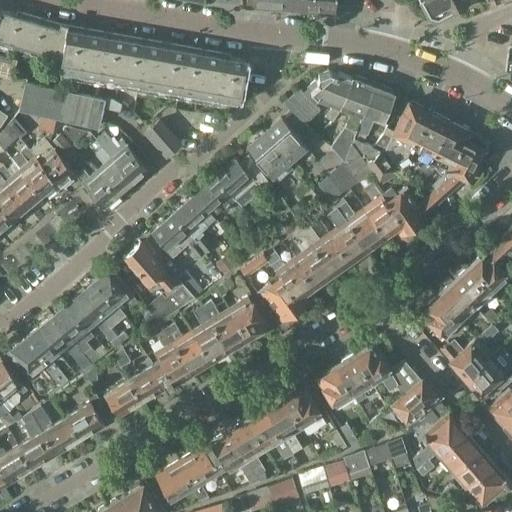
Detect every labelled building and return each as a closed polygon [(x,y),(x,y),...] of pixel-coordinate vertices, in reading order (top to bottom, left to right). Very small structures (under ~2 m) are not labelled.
[(311,0),(312,2),(311,7),(334,9),(335,0),(311,0)] [(422,0),(423,1),(424,0),(433,17),(440,18),(474,0),(422,0)] [(66,27),(64,38),(57,36),(60,26),(0,8),(0,37),(61,56),(59,67),(238,99),(245,59),(66,27)] [(0,75),(12,78),(13,75),(17,59),(1,55),(0,56),(0,75)] [(340,107),(351,75),(339,71),(338,73),(333,71),(333,72),(329,71),(319,74),(317,78),(315,76),(315,77),(315,79),(308,86),(311,89),(310,91),(311,91),(306,95),(300,88),(284,102),(306,125),(322,111),(317,105),(322,100),(333,104),(324,118),(330,121),(338,111),(340,107)] [(332,146),(344,159),(351,143),(353,137),(373,84),(366,81),(367,79),(356,75),(355,77),(351,75),(340,107),(351,111),(346,127),(332,146)] [(26,80),(20,108),(59,117),(65,89),(26,80)] [(380,87),(373,84),(353,137),(363,141),(373,118),(382,122),(394,92),(391,90),(392,88),(381,84),(380,87)] [(104,98),(65,89),(59,117),(98,126),(102,105),(121,109),(122,103),(115,99),(104,96),(104,98)] [(407,154),(429,110),(428,110),(427,112),(423,110),(425,108),(412,101),(411,102),(408,101),(395,127),(390,137),(384,148),(389,154),(395,163),(401,158),(407,154)] [(0,128),(9,116),(0,109),(0,128)] [(353,137),(351,143),(366,162),(363,165),(369,173),(372,170),(374,172),(383,185),(408,170),(406,166),(412,163),(415,166),(428,158),(429,158),(431,153),(432,154),(449,120),(434,112),(433,115),(429,113),(430,110),(429,110),(407,154),(401,158),(395,163),(389,154),(384,148),(390,137),(386,133),(385,132),(372,145),(363,141),(353,137)] [(28,129),(16,115),(11,123),(21,135),(28,129)] [(281,117),(265,132),(288,160),(306,145),(281,117)] [(179,141),(177,140),(159,119),(146,131),(166,153),(179,141)] [(416,181),(436,166),(444,172),(449,166),(452,161),(453,161),(465,137),(469,130),(454,122),(454,123),(450,121),(450,120),(449,120),(432,154),(431,153),(429,158),(428,158),(415,166),(412,163),(406,166),(408,170),(416,181)] [(21,135),(11,123),(10,123),(0,135),(0,140),(6,148),(21,135)] [(66,131),(77,144),(91,132),(64,125),(63,129),(66,131)] [(386,133),(390,137),(395,127),(389,125),(386,133)] [(112,156),(133,181),(148,168),(121,137),(119,139),(113,133),(112,134),(105,127),(96,135),(97,136),(107,149),(113,156),(112,156)] [(75,173),(61,156),(51,144),(52,139),(54,131),(48,129),(45,138),(43,137),(31,147),(41,159),(41,160),(61,184),(60,185),(74,173),(75,173)] [(61,156),(77,144),(66,131),(63,129),(52,139),(51,144),(61,156)] [(477,163),(478,163),(485,148),(484,146),(485,143),(480,141),(482,137),(469,130),(465,137),(453,161),(452,161),(449,166),(444,172),(436,166),(443,175),(424,189),(437,203),(462,179),(466,181),(476,162),(477,163)] [(247,147),(272,175),(278,180),(293,166),(288,160),(265,132),(247,147)] [(98,168),(119,193),(133,181),(112,156),(113,156),(107,149),(97,136),(88,144),(99,156),(104,163),(98,168)] [(11,154),(16,160),(42,192),(52,183),(56,188),(60,185),(61,184),(41,160),(41,159),(31,147),(30,148),(26,142),(11,154)] [(346,161),(345,161),(361,181),(374,172),(372,170),(369,173),(363,165),(366,162),(351,143),(344,159),(346,161)] [(236,157),(215,175),(236,200),(242,207),(270,183),(258,167),(250,173),(236,157)] [(0,171),(27,204),(42,192),(16,160),(7,169),(0,160),(0,171)] [(345,161),(336,168),(352,187),(361,181),(345,161)] [(77,176),(103,206),(119,193),(98,168),(90,174),(86,169),(77,176)] [(352,187),(336,168),(327,176),(342,194),(352,187)] [(0,181),(1,183),(0,183),(0,200),(13,216),(27,204),(0,171),(0,181)] [(193,194),(208,212),(219,203),(225,209),(236,200),(215,175),(193,194)] [(327,176),(318,183),(332,201),(342,194),(327,176)] [(373,181),(373,182),(387,202),(386,203),(407,231),(421,221),(420,219),(424,216),(425,218),(427,216),(425,214),(437,203),(424,189),(422,191),(426,196),(419,202),(407,186),(398,191),(394,187),(383,194),(373,181)] [(407,231),(386,203),(387,202),(373,182),(364,188),(373,201),(365,207),(385,236),(402,225),(407,231)] [(214,219),(208,212),(193,194),(172,213),(205,251),(214,243),(202,229),(214,219)] [(301,199),(292,206),(302,221),(312,213),(301,199)] [(0,227),(13,216),(0,200),(0,227)] [(346,201),(339,206),(368,246),(372,243),(373,244),(385,236),(365,207),(361,210),(357,214),(346,201)] [(359,252),(368,246),(339,206),(329,213),(339,226),(330,232),(351,260),(361,254),(359,252)] [(151,231),(152,232),(164,246),(173,255),(187,243),(198,256),(205,251),(172,213),(151,231)] [(266,232),(272,239),(272,241),(288,229),(281,221),(266,220),(260,225),(266,232)] [(309,222),(300,228),(332,271),(338,267),(339,269),(351,260),(330,232),(321,238),(309,222)] [(502,240),(499,243),(511,254),(511,253),(511,225),(500,237),(502,240)] [(324,277),(332,271),(300,228),(291,234),(303,252),(295,257),(315,286),(326,278),(324,277)] [(266,232),(243,248),(248,256),(272,239),(266,232)] [(122,256),(135,271),(148,290),(159,281),(166,290),(168,288),(172,292),(167,296),(164,292),(146,305),(158,323),(162,320),(171,314),(195,297),(179,278),(173,282),(154,255),(141,240),(122,256)] [(468,265),(494,293),(511,278),(497,262),(505,254),(499,248),(490,256),(486,252),(479,258),(478,256),(468,265)] [(266,257),(279,275),(281,277),(282,277),(298,299),(315,286),(295,257),(287,263),(276,249),(266,257)] [(228,261),(219,267),(224,273),(232,268),(228,261)] [(257,269),(252,262),(241,269),(246,277),(257,269)] [(459,276),(453,282),(478,308),(486,300),(494,293),(468,265),(457,275),(459,276)] [(111,266),(96,278),(117,303),(124,298),(132,307),(139,301),(124,281),(111,266)] [(195,297),(202,292),(186,273),(179,278),(195,297)] [(281,277),(279,275),(261,288),(282,317),(287,314),(288,315),(302,305),(297,299),(298,299),(282,277),(281,277)] [(110,309),(117,303),(96,278),(81,291),(102,316),(108,322),(115,316),(110,309)] [(227,281),(218,287),(222,293),(226,291),(228,283),(227,281)] [(478,308),(453,282),(448,287),(446,285),(436,295),(462,323),(478,308)] [(102,316),(81,291),(67,302),(87,327),(96,320),(115,344),(123,339),(118,334),(108,322),(102,316)] [(422,314),(444,338),(455,328),(462,323),(436,295),(426,304),(428,305),(424,309),(425,310),(422,314)] [(248,296),(239,303),(230,307),(249,337),(259,331),(258,329),(265,325),(248,296)] [(203,303),(229,346),(235,343),(236,345),(249,337),(230,307),(221,313),(211,298),(203,303)] [(193,330),(211,360),(222,353),(221,352),(229,346),(203,303),(201,299),(191,306),(202,325),(193,330)] [(92,334),(87,327),(67,302),(52,314),(91,361),(106,351),(100,343),(94,347),(87,339),(92,334)] [(158,323),(146,305),(147,308),(139,314),(149,328),(158,323)] [(52,314),(38,326),(58,351),(66,344),(84,366),(91,361),(52,314)] [(162,320),(192,370),(198,366),(199,367),(211,360),(193,330),(185,335),(171,314),(162,320)] [(171,384),(172,383),(185,376),(184,374),(192,370),(162,320),(158,323),(149,328),(154,336),(157,334),(165,346),(157,352),(160,357),(156,360),(171,384)] [(453,368),(463,379),(487,358),(478,347),(498,331),(492,324),(473,341),(457,354),(451,359),(450,360),(453,363),(452,364),(455,366),(453,368)] [(23,338),(61,384),(68,379),(50,357),(58,351),(38,326),(23,338)] [(118,334),(123,339),(129,335),(125,328),(118,334)] [(9,350),(21,366),(29,375),(38,367),(55,389),(61,384),(23,338),(9,350)] [(376,342),(374,344),(367,348),(365,346),(354,353),(373,386),(383,380),(390,389),(396,383),(404,391),(420,377),(403,358),(390,368),(375,345),(377,344),(376,342)] [(442,349),(451,359),(457,354),(448,343),(442,349)] [(124,346),(114,352),(121,364),(131,358),(124,346)] [(336,367),(354,397),(373,386),(354,353),(343,360),(344,362),(337,366),(336,364),(335,364),(336,367)] [(1,357),(0,357),(0,387),(6,394),(11,400),(14,403),(19,399),(20,392),(18,390),(21,387),(23,390),(26,388),(14,372),(1,357)] [(167,387),(168,386),(171,384),(156,360),(153,361),(151,357),(142,362),(144,367),(128,376),(144,401),(156,394),(155,392),(166,385),(167,387)] [(493,364),(487,358),(463,379),(472,388),(473,386),(479,393),(487,385),(494,393),(511,376),(511,375),(498,360),(493,364)] [(336,367),(335,364),(324,371),(325,373),(317,377),(336,408),(354,397),(336,367)] [(84,373),(95,383),(98,380),(97,367),(95,365),(84,373)] [(131,409),(144,401),(128,376),(103,391),(118,414),(130,407),(131,409)] [(446,407),(439,399),(421,378),(420,377),(404,391),(390,403),(410,426),(415,424),(429,418),(430,420),(446,407)] [(295,388),(284,395),(304,429),(308,435),(327,424),(304,386),(297,391),(295,388)] [(511,390),(508,386),(487,405),(503,424),(511,416),(511,390)] [(0,387),(0,417),(5,424),(15,418),(5,406),(11,400),(6,394),(0,387)] [(80,396),(84,403),(66,413),(81,439),(93,432),(92,430),(104,423),(95,407),(102,402),(93,388),(80,396)] [(26,408),(38,400),(32,391),(21,400),(26,408)] [(295,434),(304,429),(284,395),(272,403),(273,405),(267,409),(294,453),(303,447),(295,434)] [(42,428),(34,416),(30,409),(21,416),(31,434),(21,440),(16,431),(11,433),(33,468),(45,461),(44,459),(55,452),(42,428)] [(259,411),(247,418),(267,451),(276,446),(285,459),(294,453),(267,409),(260,413),(259,411)] [(414,455),(418,467),(428,458),(436,451),(464,427),(449,410),(435,422),(420,435),(428,443),(414,455)] [(66,413),(42,428),(55,452),(67,445),(68,447),(81,439),(66,413)] [(391,431),(377,416),(371,421),(382,434),(391,431)] [(511,416),(503,424),(511,434),(511,416)] [(259,456),(267,451),(247,418),(235,425),(237,427),(230,431),(260,481),(267,478),(267,470),(259,456)] [(348,423),(343,426),(355,445),(362,443),(348,423)] [(444,462),(451,470),(479,445),(464,427),(436,451),(444,462)] [(348,447),(338,430),(331,434),(341,450),(348,447)] [(221,433),(209,440),(207,442),(223,470),(226,468),(229,474),(239,469),(248,485),(260,481),(230,431),(222,436),(221,433)] [(0,469),(2,473),(7,481),(18,474),(19,476),(33,468),(11,433),(6,436),(11,446),(6,450),(3,445),(1,446),(0,445),(0,469)] [(402,436),(387,441),(392,456),(407,451),(402,436)] [(387,441),(365,449),(370,466),(371,469),(377,466),(375,462),(392,456),(387,441)] [(192,451),(179,459),(195,485),(196,487),(202,483),(223,470),(207,442),(203,444),(204,446),(193,453),(192,451)] [(493,462),(479,445),(451,470),(466,487),(493,462)] [(364,448),(344,456),(347,467),(349,474),(370,466),(365,449),(364,449),(364,448)] [(428,458),(418,467),(424,474),(434,465),(428,458)] [(191,486),(192,487),(195,485),(179,459),(167,466),(168,468),(156,475),(157,477),(146,483),(159,505),(191,486)] [(466,487),(482,505),(509,480),(493,462),(466,487)] [(511,511),(511,483),(509,480),(482,505),(502,499),(505,511),(511,511)] [(460,489),(454,481),(440,492),(454,495),(460,489)] [(131,490),(126,493),(137,511),(155,511),(158,510),(156,507),(159,505),(146,483),(143,485),(142,484),(140,485),(137,484),(132,487),(131,490)] [(196,487),(195,485),(192,487),(201,502),(212,498),(202,483),(196,487)] [(247,493),(251,507),(252,509),(273,502),(268,486),(247,493)] [(137,511),(126,493),(119,498),(115,497),(111,500),(110,503),(110,504),(114,511),(137,511)] [(251,507),(247,493),(234,498),(238,511),(251,507)] [(426,493),(428,499),(430,507),(439,504),(437,495),(426,493)] [(431,511),(430,507),(428,499),(417,503),(420,511),(431,511)] [(478,511),(505,511),(502,499),(482,505),(477,506),(478,510),(478,511)] [(204,508),(204,511),(224,511),(221,502),(204,508)]
